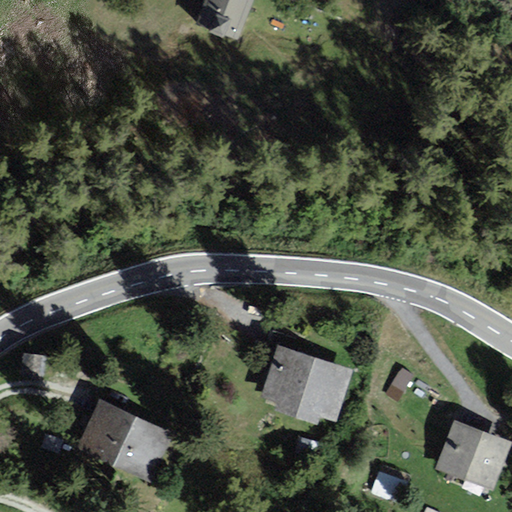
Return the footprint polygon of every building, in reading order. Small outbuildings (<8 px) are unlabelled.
[(254,0),(207,0),(197,26),(238,42),(254,0)] [(353,375),(280,351),(263,402),(337,426),(353,375)] [(174,442),(99,404),(77,449),(151,486),(174,442)] [(511,452),(511,447),(456,427),(438,476),(496,497),(511,452)] [(373,488),(393,494),(400,472),(380,466),(373,488)]
